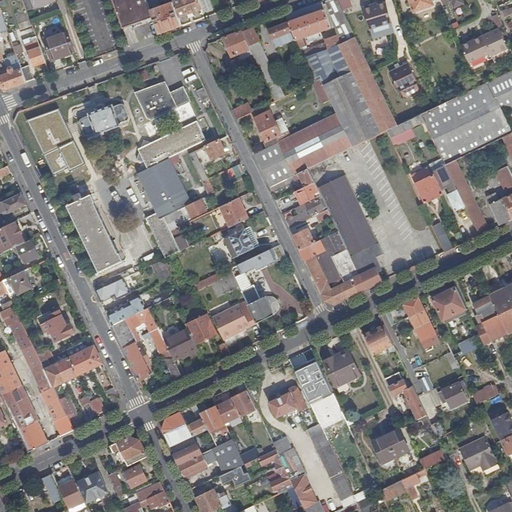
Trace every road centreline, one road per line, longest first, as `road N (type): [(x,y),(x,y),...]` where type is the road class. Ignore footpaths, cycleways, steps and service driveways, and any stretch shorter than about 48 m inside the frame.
road 1 (residential): [(0,116),(141,414)]
road 2 (residential): [(327,322),(189,35)]
road 3 (residential): [(141,414),(327,322)]
road 4 (residential): [(327,322),(511,234)]
road 5 (residential): [(0,105),(189,35)]
road 6 (residential): [(0,482),(141,414)]
